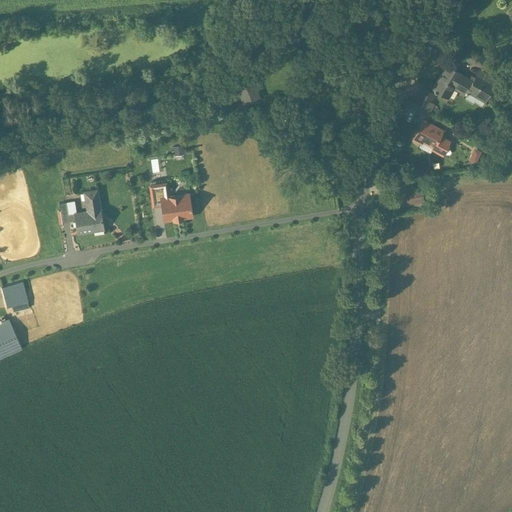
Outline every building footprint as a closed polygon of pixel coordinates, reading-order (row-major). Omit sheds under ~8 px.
[(461,73),(446,65),(432,89),(447,97),(453,86),(466,93),(468,90),(473,81),(472,81),(460,74),(461,73)] [(497,78),(487,72),(484,78),(494,84),(497,78)] [(484,78),(476,74),(472,81),(473,81),(468,90),(473,93),(475,92),(483,97),(486,96),(494,84),(484,78)] [(248,83),(240,86),(243,92),(238,95),(241,102),(253,96),(248,83)] [(423,88),(415,102),(426,109),(434,94),(423,88)] [(442,131),(423,121),(413,141),(423,145),(424,143),(433,148),(432,151),(443,156),(450,142),(439,137),(442,131)] [(174,145),(176,155),(185,154),(184,144),(174,145)] [(477,162),(482,150),(475,147),(469,159),(477,162)] [(165,184),(150,186),(153,206),(162,204),(161,198),(167,198),(165,184)] [(98,189),(86,192),(89,211),(75,213),(79,233),(105,228),(102,209),(101,209),(98,189)] [(422,190),(406,193),(408,203),(423,201),(422,190)] [(80,202),(83,201),(85,209),(87,208),(83,192),(78,193),(80,202)] [(167,198),(161,198),(162,204),(164,219),(191,215),(188,195),(167,198)] [(67,202),(61,203),(62,209),(64,222),(71,221),(67,202)] [(26,280),(5,286),(10,306),(31,301),(26,280)] [(0,358),(25,347),(13,318),(0,323),(0,358)]
